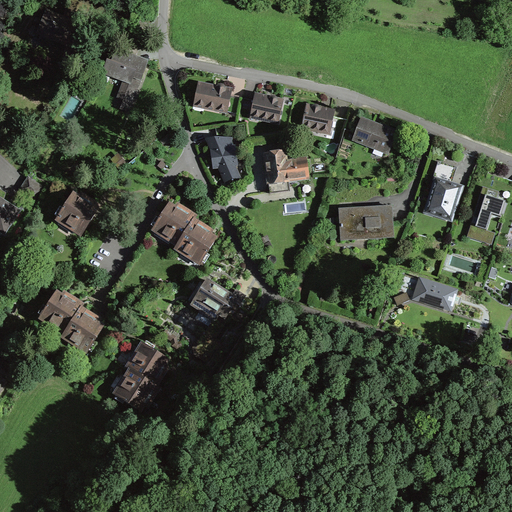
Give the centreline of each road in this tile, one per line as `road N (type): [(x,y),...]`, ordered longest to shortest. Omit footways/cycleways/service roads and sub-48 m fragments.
road 1 (residential): [(165,56),(190,162),(276,295),(511,371)]
road 2 (residential): [(511,163),(351,93),(165,56)]
road 3 (track): [(276,295),(133,511)]
